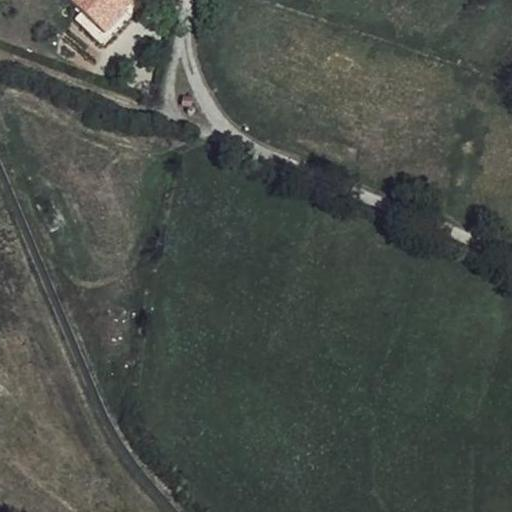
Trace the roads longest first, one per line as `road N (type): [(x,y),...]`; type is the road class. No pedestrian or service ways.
road 1 (residential): [(511,253),(242,144),(191,80),(191,0)]
road 2 (unknown): [(96,94),(242,144)]
